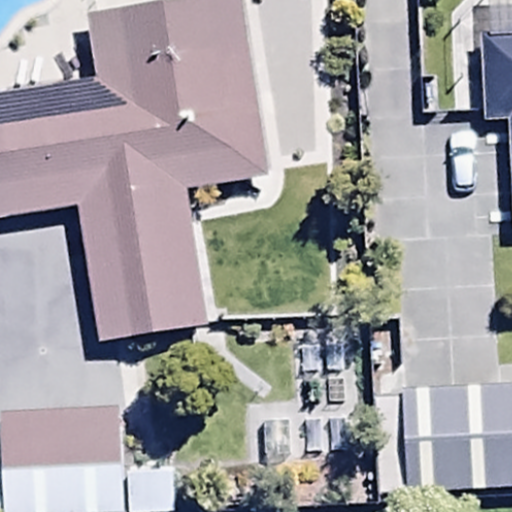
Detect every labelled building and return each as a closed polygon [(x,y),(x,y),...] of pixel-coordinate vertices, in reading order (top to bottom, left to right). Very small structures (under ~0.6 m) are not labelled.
[(88,87),(0,101),(0,229),(72,217),(94,351),(201,333),(178,198),(264,184),(233,0),(206,0),(77,21),(88,87)] [(511,41),(473,44),(478,130),(503,128),(510,235),(511,234),(511,41)] [(511,394),(398,397),(400,495),(511,492),(511,394)] [(0,511),(113,511),(111,416),(0,419),(0,511)] [(167,511),(167,472),(125,473),(125,511),(167,511)]
